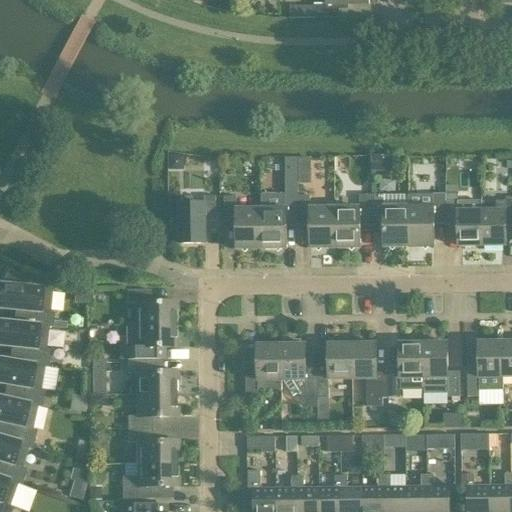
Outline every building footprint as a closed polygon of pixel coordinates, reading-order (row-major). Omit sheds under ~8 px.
[(289,6),(290,19),(314,19),(313,6),(289,6)] [(371,158),(371,175),(393,174),(393,158),(371,158)] [(284,160),(285,169),(297,168),(297,160),(284,160)] [(310,160),(298,160),(299,173),(310,173),(310,160)] [(434,247),(433,220),(445,220),(445,195),(444,195),(444,186),(433,186),(433,207),(408,207),(409,247),(434,247)] [(481,201),(458,201),(457,187),(445,186),(445,220),(445,227),(457,227),(457,247),(482,246),(481,211),(481,201)] [(286,249),(286,221),(298,221),(297,196),(298,196),(298,194),(261,194),(261,209),(261,249),(286,249)] [(360,248),(360,221),(372,220),(371,195),(359,196),(359,208),(335,208),(335,248),(360,248)] [(408,196),(384,196),(384,195),(371,195),(372,220),(383,220),(384,248),(409,247),(408,207),(408,196)] [(298,221),(310,221),(310,249),(335,248),(335,208),(310,209),(310,196),(298,196),(297,196),(298,221)] [(179,204),(180,244),(205,244),(204,222),(216,221),(215,197),(204,197),(204,204),(179,204)] [(224,197),(224,222),(236,222),(236,250),(261,249),(261,209),(236,210),(236,197),(224,197)] [(506,246),(505,226),(511,226),(511,197),(505,198),(505,201),(496,202),(496,211),(481,211),(482,246),(506,246)] [(24,324),(39,326),(51,327),(52,314),(40,312),(43,287),(20,285),(21,277),(7,270),(1,283),(0,282),(0,311),(25,314),(24,322),(24,324)] [(125,304),(134,304),(134,325),(176,325),(176,302),(149,303),(149,291),(125,291),(125,304)] [(39,326),(24,324),(24,322),(0,319),(0,348),(22,350),(20,363),(39,366),(47,366),(48,350),(36,349),(39,326)] [(126,360),(150,360),(150,348),(177,348),(176,325),(134,325),(135,347),(126,347),(126,360)] [(283,340),(283,345),(282,345),(282,381),(283,381),(302,412),(308,408),(317,408),(317,399),(318,399),(317,374),(306,374),(306,345),(301,345),(301,340),(283,340)] [(511,342),(502,343),(503,378),(511,377),(511,342)] [(459,372),(447,372),(447,343),(423,344),(423,389),(423,393),(448,393),(448,397),(459,397),(459,372)] [(478,343),(479,372),(467,372),(468,397),(479,396),(479,390),(502,390),(502,378),(503,378),(502,343),(478,343)] [(317,374),(318,399),(329,398),(329,380),(353,380),(352,344),(328,345),(329,374),(317,374)] [(382,407),(382,398),(388,398),(388,373),(377,373),(377,344),(352,344),(353,380),(366,380),(366,407),(382,407)] [(388,373),(388,398),(399,397),(399,390),(423,389),(423,344),(399,344),(399,373),(388,373)] [(258,399),(258,391),(281,391),(281,381),(282,381),(282,345),(258,346),(258,375),(247,375),(247,399),(258,399)] [(0,398),(32,405),(40,407),(43,390),(35,389),(39,366),(20,363),(0,360),(0,398)] [(135,395),(177,395),(177,372),(150,372),(150,360),(126,360),(126,374),(135,374),(135,395)] [(92,378),(92,395),(105,395),(105,378),(92,378)] [(72,395),(70,411),(86,414),(88,398),(72,395)] [(127,430),(151,430),(151,418),(177,418),(177,395),(135,395),(135,417),(127,417),(127,430)] [(0,436),(24,444),(31,446),(35,430),(26,429),(32,405),(0,398),(0,436)] [(136,465),(178,464),(178,442),(151,442),(151,430),(127,430),(127,443),(136,443),(136,465)] [(428,436),(428,451),(456,451),(456,435),(428,436)] [(461,435),(461,451),(491,451),(490,435),(461,435)] [(503,435),(492,435),(492,445),(503,445),(503,435)] [(0,478),(12,482),(20,485),(24,469),(17,467),(24,444),(0,436),(0,478)] [(371,436),(361,436),(361,448),(371,448),(371,436)] [(407,436),(396,436),(396,450),(407,449),(407,443),(407,436)] [(318,448),(318,437),(301,438),(301,448),(318,448)] [(327,437),(328,453),(341,453),(340,437),(327,437)] [(353,437),(340,437),(341,453),(353,453),(353,437)] [(276,454),(276,438),(247,438),(248,451),(262,451),(262,454),(276,454)] [(297,453),(297,438),(286,438),(286,453),(297,453)] [(85,457),(88,444),(79,442),(76,455),(85,457)] [(74,463),(69,480),(73,482),(69,497),(81,501),(86,485),(85,467),(74,463)] [(136,476),(121,477),(121,500),(151,499),(151,487),(178,487),(178,464),(136,465),(136,476)] [(277,511),(278,490),(262,490),(262,472),(249,472),(250,491),(255,491),(255,511),(277,511)] [(491,487),(491,511),(511,511),(511,474),(506,475),(506,487),(491,487)] [(491,511),(491,487),(476,487),(475,475),(469,475),(468,511),(491,511)] [(364,488),(364,511),(385,511),(385,476),(379,476),(379,488),(364,488)] [(385,476),(385,511),(407,511),(407,488),(392,488),(392,476),(385,476)] [(407,488),(407,511),(429,511),(429,476),(422,476),(423,488),(407,488)] [(429,476),(429,511),(451,511),(451,487),(435,488),(435,476),(429,476)] [(278,490),(277,511),(299,511),(299,477),(293,477),(293,489),(278,490)] [(299,477),(299,511),(321,511),(321,489),(305,489),(305,477),(299,477)] [(321,489),(321,511),(342,511),(342,477),(336,477),(336,489),(321,489)] [(342,477),(342,511),(364,511),(364,488),(349,489),(348,477),(342,477)] [(0,511),(9,511),(12,507),(4,505),(12,482),(0,478),(0,511)] [(101,492),(90,492),(90,501),(101,501),(101,492)]
